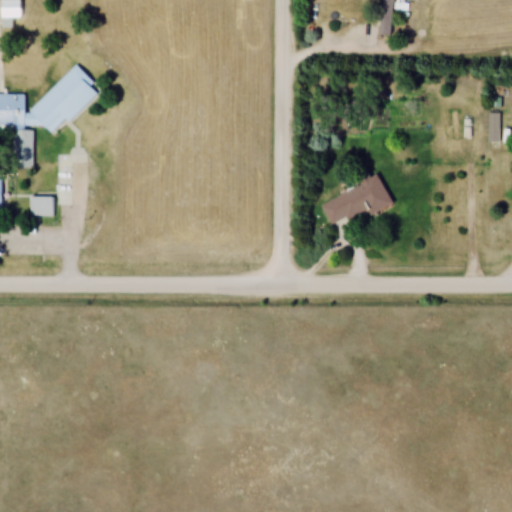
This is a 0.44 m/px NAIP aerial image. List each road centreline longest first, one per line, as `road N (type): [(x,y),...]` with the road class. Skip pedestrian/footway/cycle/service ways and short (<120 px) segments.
road 1 (residential): [(274,283),(278,0)]
road 2 (residential): [(274,283),(0,283)]
road 3 (residential): [(274,283),(511,284)]
road 4 (residential): [(278,58),(511,52)]
